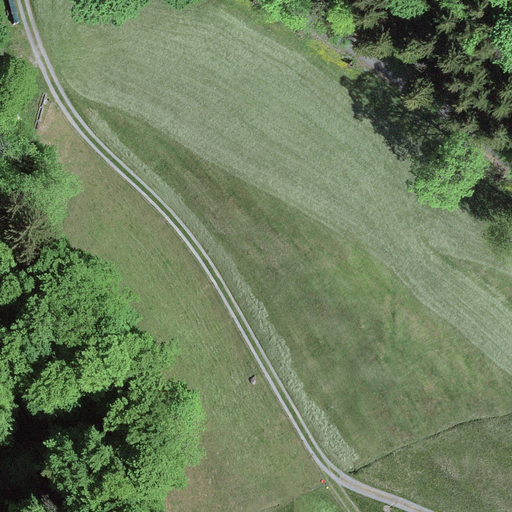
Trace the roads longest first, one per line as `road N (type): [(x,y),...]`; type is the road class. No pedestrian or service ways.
road 1 (track): [(411,511),(345,485),(324,467),(198,247),(73,116),(52,83),(26,0)]
road 2 (unclassified): [(278,0),(511,162)]
